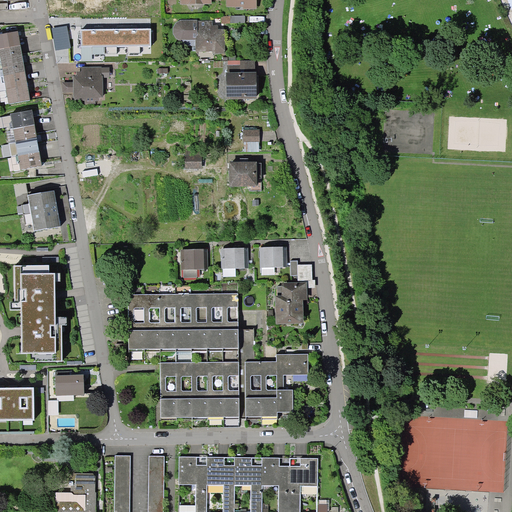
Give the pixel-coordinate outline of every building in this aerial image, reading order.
[(254,0),(225,0),(226,10),(255,11),(254,0)] [(224,32),(208,20),(179,21),(175,24),(173,29),(173,36),(176,40),(180,42),(195,41),(197,51),(223,51),(224,32)] [(115,26),(99,27),(99,56),(133,56),(132,42),(142,42),(142,21),(115,21),(115,26)] [(16,32),(0,34),(0,70),(6,105),(28,102),(16,32)] [(252,62),(226,63),(227,74),(252,73),(252,62)] [(255,75),(224,75),(225,102),(255,101),(255,75)] [(101,76),(72,76),(72,101),(101,101),(101,76)] [(30,111),(8,115),(17,171),(39,167),(30,111)] [(260,131),(243,131),(242,144),(259,144),(260,131)] [(202,158),(184,158),(183,171),(201,172),(202,158)] [(255,167),(227,166),(226,190),(254,191),(255,167)] [(52,192),(25,197),(31,233),(58,228),(52,192)] [(286,249),(261,250),(261,270),(287,270),(286,249)] [(248,250),(223,251),(224,271),(249,271),(248,250)] [(206,251),(183,252),(184,273),(207,272),(206,251)] [(306,284),(281,284),(281,297),(273,297),(273,327),(302,327),(302,302),(306,302),(306,284)] [(237,296),(126,296),(127,352),(127,362),(158,361),(238,361),(237,296)] [(277,362),(277,415),(291,415),(291,392),(282,392),(282,376),(307,376),(307,356),(277,356),(277,362)] [(238,361),(158,361),(158,427),(277,427),(277,415),(277,362),(238,361)] [(82,374),(53,375),(54,396),(83,396),(82,374)] [(130,511),(131,457),(116,457),(115,511),(165,511),(166,456),(149,455),(148,511),(130,511)] [(322,458),(182,457),(182,483),(199,484),(198,511),(206,511),(206,484),(225,484),(225,511),(235,511),(236,486),(252,486),(251,511),(265,511),(266,487),(279,488),(278,511),(303,511),(304,488),(322,488),(322,458)] [(96,511),(96,475),(73,475),(73,496),(55,496),(55,511),(96,511)]
